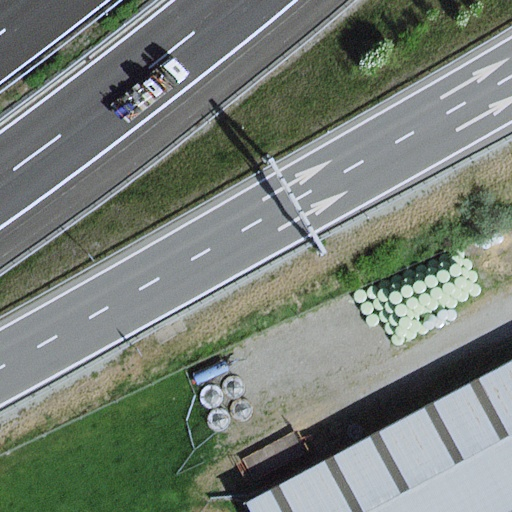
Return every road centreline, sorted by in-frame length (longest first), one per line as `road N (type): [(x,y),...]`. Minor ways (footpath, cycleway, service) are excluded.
road 1 (motorway): [(0,370),(507,81)]
road 2 (motorway): [(0,188),(240,0)]
